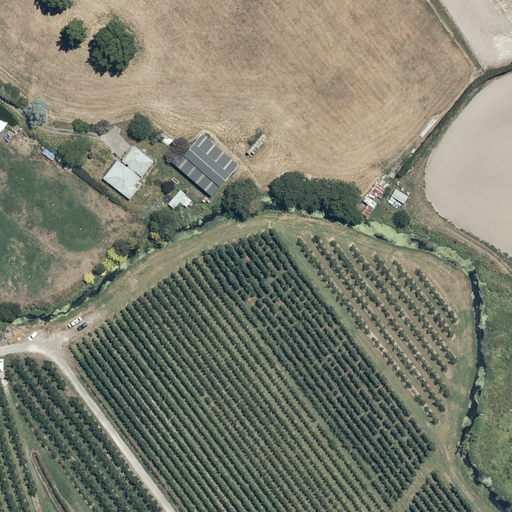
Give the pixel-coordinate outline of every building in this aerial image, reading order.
[(204,133),(177,164),(213,196),(240,164),(204,133)] [(119,160),(105,178),(132,199),(140,188),(136,185),(156,159),(137,144),(123,163),(119,160)] [(377,183),(376,184),(364,199),(369,204),(362,213),(368,218),(383,200),(385,202),(389,198),(386,195),(388,192),(377,183)] [(183,188),(169,203),(176,209),(182,202),(190,210),(197,202),(183,188)] [(397,189),(393,196),(406,205),(411,197),(406,194),(408,191),(405,189),(403,192),(397,189)]
